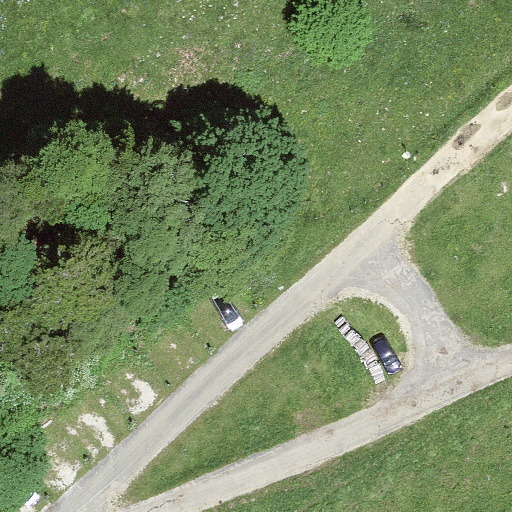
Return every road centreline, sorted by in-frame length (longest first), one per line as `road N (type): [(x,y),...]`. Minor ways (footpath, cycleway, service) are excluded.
road 1 (track): [(70,511),(364,242)]
road 2 (track): [(162,511),(511,363)]
road 3 (track): [(364,242),(511,109)]
road 4 (track): [(459,386),(421,307),(364,242)]
